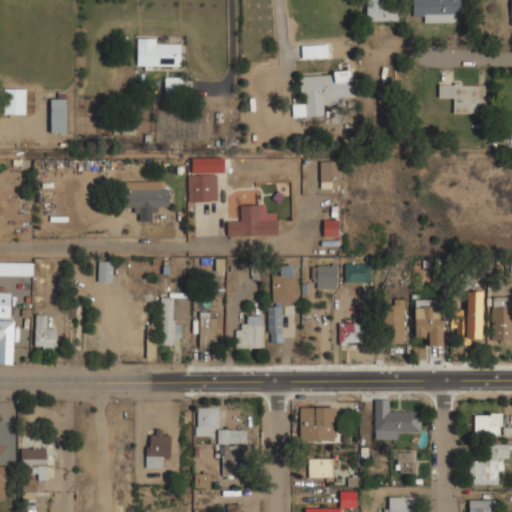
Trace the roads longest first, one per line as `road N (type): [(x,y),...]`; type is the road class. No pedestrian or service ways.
road 1 (tertiary): [(511,379),(0,382)]
road 2 (residential): [(443,379),(443,511),(279,381)]
